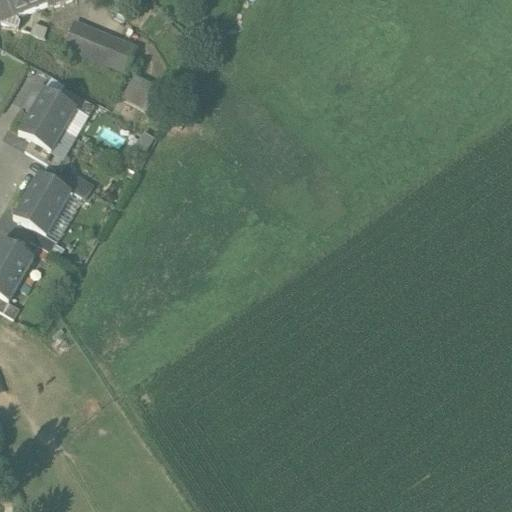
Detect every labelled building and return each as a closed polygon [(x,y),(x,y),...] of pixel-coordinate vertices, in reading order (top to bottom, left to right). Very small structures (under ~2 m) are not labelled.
[(43,0),(0,0),(0,26),(1,27),(15,21),(47,8),(43,0)] [(43,0),(47,8),(49,13),(76,2),(75,0),(43,0)] [(20,25),(15,21),(1,27),(19,33),(20,25)] [(75,26),(66,51),(128,74),(137,49),(75,26)] [(138,117),(146,101),(122,89),(115,104),(138,117)] [(94,109),(63,91),(57,101),(76,113),(88,120),(94,109)] [(57,101),(43,93),(31,116),(63,135),(76,113),(57,101)] [(63,135),(31,116),(18,138),(30,145),(50,157),(63,135)] [(50,157),(30,145),(24,155),(55,173),(61,163),(50,157)] [(60,190),(38,178),(26,200),(58,218),(71,196),(60,190)] [(90,194),(66,180),(60,190),(71,196),(85,204),(90,194)] [(58,218),(26,200),(13,222),(35,235),(45,240),(58,218)] [(45,240),(35,235),(29,245),(50,257),(56,247),(45,240)] [(33,261),(1,242),(0,243),(0,271),(20,283),(33,261)] [(20,283),(0,271),(0,301),(8,306),(20,283)] [(8,306),(0,301),(0,315),(13,322),(19,312),(8,306)]
